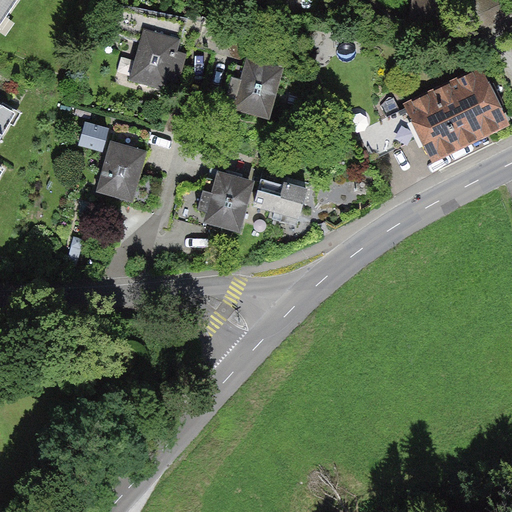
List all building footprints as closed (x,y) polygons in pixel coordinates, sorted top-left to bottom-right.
[(0,0),(0,31),(1,32),(23,0),(0,0)] [(461,5),(439,0),(413,0),(409,22),(455,32),(461,5)] [(511,15),(511,12),(505,0),(481,0),(468,7),(480,31),(511,15)] [(241,28),(204,18),(199,37),(202,38),(199,47),(229,55),(231,45),(236,46),(241,28)] [(183,32),(144,23),(131,77),(169,87),(183,32)] [(270,119),(281,78),(271,76),(274,66),(248,59),(243,80),(233,77),(227,97),(247,102),(244,112),(270,119)] [(410,108),(435,157),(505,122),(480,73),(410,108)] [(387,119),(358,132),(372,159),(414,138),(395,98),(389,98),(381,106),(387,119)] [(0,147),(19,114),(0,102),(0,180),(5,171),(0,168),(0,147)] [(135,199),(148,146),(110,137),(97,190),(135,199)] [(256,183),(218,173),(204,226),(242,236),(256,183)] [(307,192),(263,180),(256,203),(299,216),(307,192)]
